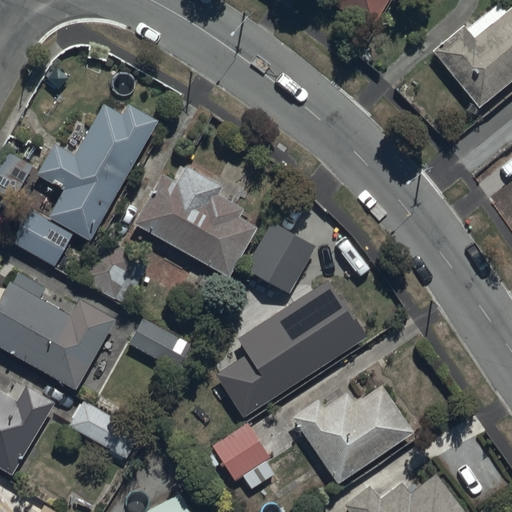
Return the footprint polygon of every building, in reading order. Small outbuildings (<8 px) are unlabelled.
[(336,0),(375,21),(386,0),(336,0)] [(442,69),(476,111),(511,81),(511,12),(475,42),(464,29),(431,56),(442,69)] [(48,210),(89,234),(158,114),(129,97),(122,109),(105,99),(75,151),(53,138),(35,168),(63,184),(48,210)] [(31,163),(5,148),(0,157),(0,191),(11,198),(31,163)] [(161,169),(133,219),(209,261),(203,271),(214,277),(220,268),(228,272),(257,221),(239,212),(244,204),(217,189),(222,180),(186,160),(177,178),(161,169)] [(31,207),(12,239),(53,263),(72,231),(31,207)] [(315,242),(269,215),(243,260),(289,287),(315,242)] [(101,232),(78,275),(126,302),(150,258),(101,232)] [(241,411),(365,330),(338,288),(327,272),(236,331),(247,347),(214,369),(241,411)] [(0,347),(40,371),(77,392),(117,324),(80,303),(72,317),(12,283),(0,303),(0,347)] [(146,320),(131,346),(178,374),(194,347),(146,320)] [(296,416),(303,428),(335,478),(413,428),(381,378),(352,397),(345,385),(322,399),(317,392),(291,408),(296,416)] [(0,394),(0,468),(14,477),(30,450),(56,405),(28,388),(18,405),(0,394)] [(82,395),(68,423),(127,453),(142,426),(82,395)] [(246,417),(211,440),(234,475),(269,453),(246,417)] [(350,511),(465,511),(468,510),(433,467),(408,486),(399,475),(376,493),(366,480),(341,499),(350,511)] [(193,511),(179,484),(139,504),(143,511),(193,511)]
